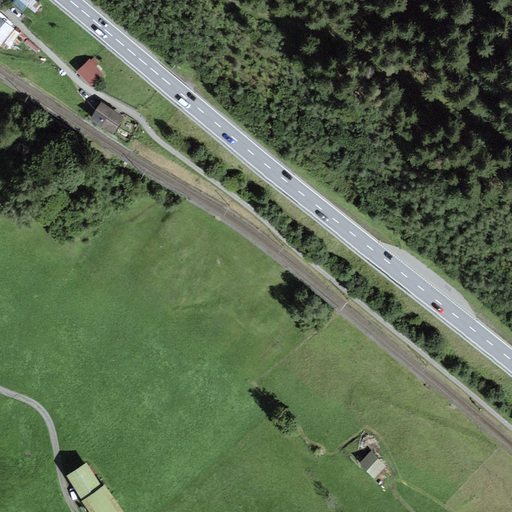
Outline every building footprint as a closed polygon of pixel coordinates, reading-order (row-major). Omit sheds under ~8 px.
[(29,0),(11,0),(10,3),(28,18),(37,6),(29,0)] [(14,29),(0,16),(0,46),(3,42),(9,47),(21,32),(16,27),(14,29)] [(104,75),(90,59),(77,71),(91,87),(104,75)] [(124,117),(101,102),(90,119),(113,134),(124,117)] [(374,452),(361,464),(374,478),(387,466),(374,452)] [(87,465),(69,477),(91,511),(123,511),(106,484),(101,487),(87,465)]
